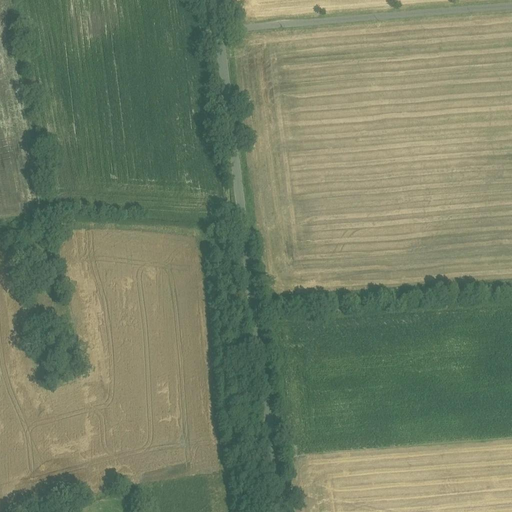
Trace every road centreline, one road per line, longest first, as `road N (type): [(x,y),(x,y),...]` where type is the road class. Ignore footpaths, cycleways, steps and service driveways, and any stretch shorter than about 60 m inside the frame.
road 1 (unclassified): [(281,511),(218,29)]
road 2 (unclassified): [(511,6),(218,29)]
